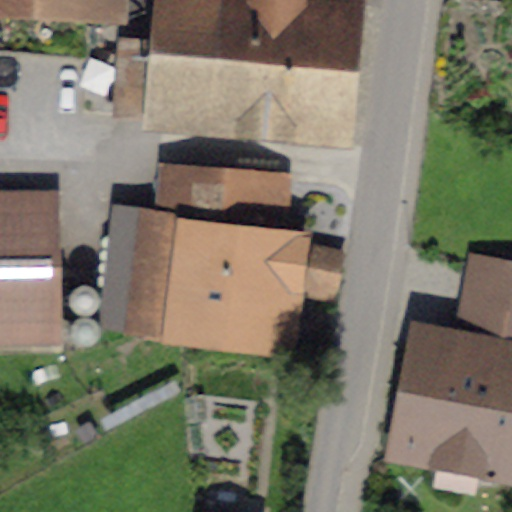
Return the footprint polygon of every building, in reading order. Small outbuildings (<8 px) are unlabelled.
[(253,0),(252,10),(165,3),(157,106),(338,121),(347,19),(298,14),(299,0),(253,0)] [(0,196),(0,336),(56,335),(55,196),(0,196)] [(153,318),(188,324),(200,226),(151,219),(139,316),(153,318)] [(279,237),(200,226),(188,324),(275,336),(281,283),(291,284),(296,243),(279,241),(279,237)] [(511,355),(423,338),(402,447),(511,468),(511,461),(511,355)]
